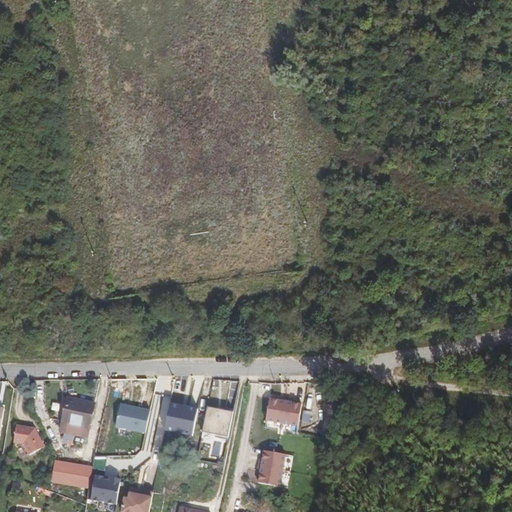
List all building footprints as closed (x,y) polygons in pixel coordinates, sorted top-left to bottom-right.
[(63,428),(91,432),(95,399),(67,394),(63,428)] [(268,420),(300,425),(303,403),(271,398),(268,420)] [(155,410),(124,403),(119,428),(149,435),(155,410)] [(192,434),(197,409),(167,403),(162,427),(192,434)] [(230,413),(207,407),(201,432),(225,437),(230,413)] [(36,429),(17,425),(14,445),(22,445),(28,456),(43,448),(36,429)] [(261,483),(282,486),(287,454),(266,451),(261,483)] [(91,468),(55,461),(51,481),(87,487),(91,468)] [(122,481),(96,475),(89,500),(115,507),(122,481)] [(17,490),(31,494),(32,486),(19,483),(17,490)] [(148,511),(149,507),(155,507),(155,503),(156,497),(137,495),(135,511),(143,511),(148,511)] [(45,511),(47,509),(23,503),(21,511),(45,511)]
